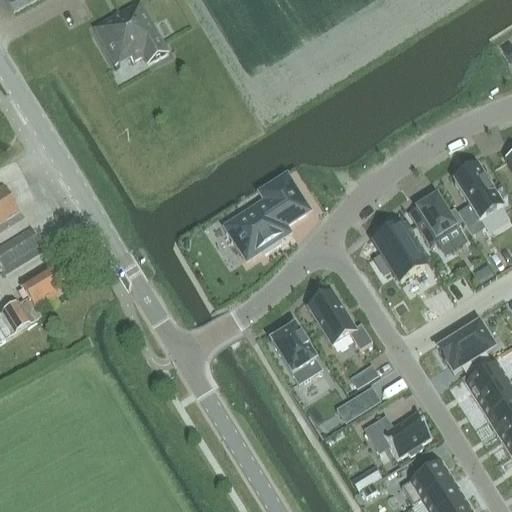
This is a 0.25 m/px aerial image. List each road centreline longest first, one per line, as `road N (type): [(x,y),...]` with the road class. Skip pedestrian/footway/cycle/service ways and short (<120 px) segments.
road 1 (unclassified): [(182,356),(0,61)]
road 2 (residential): [(501,511),(325,241)]
road 3 (residential): [(325,241),(365,194),(420,150),(511,106)]
road 4 (residential): [(182,356),(237,323),(325,241)]
road 5 (unclassified): [(277,511),(182,356)]
